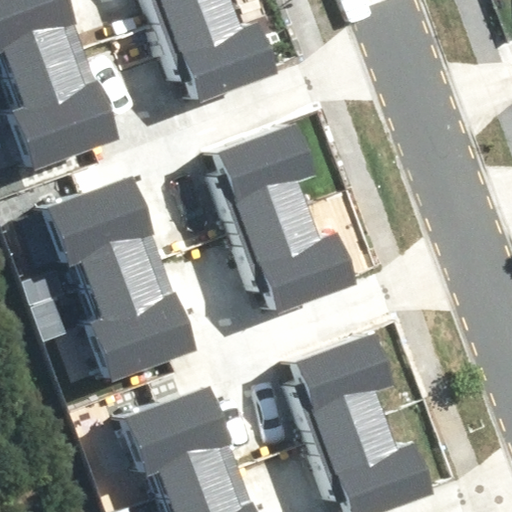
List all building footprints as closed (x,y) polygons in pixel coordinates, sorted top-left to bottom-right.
[(54,0),(0,0),(0,68),(70,43),(54,0)] [(149,0),(153,9),(178,0),(149,0)] [(182,89),(256,62),(236,9),(227,13),(222,0),(178,0),(153,9),(182,89)] [(0,102),(0,114),(18,165),(104,135),(70,43),(0,68),(0,79),(7,100),(0,102)] [(295,172),(276,119),(203,145),(231,224),(295,201),(286,175),(295,172)] [(112,161),(28,191),(50,252),(61,248),(71,278),(146,251),(112,161)] [(260,303),(334,277),(314,224),(305,227),(295,201),(231,224),(260,303)] [(71,313),(94,374),(179,343),(146,251),(71,278),(83,309),(71,313)] [(368,376),(349,323),(276,350),(304,428),(368,405),(359,380),(368,376)] [(193,369),(108,399),(130,461),(141,457),(152,487),(226,460),(193,369)] [(333,508),(407,481),(388,428),(378,432),(368,405),(304,428),(333,508)] [(244,511),(226,460),(152,487),(160,511),(244,511)]
